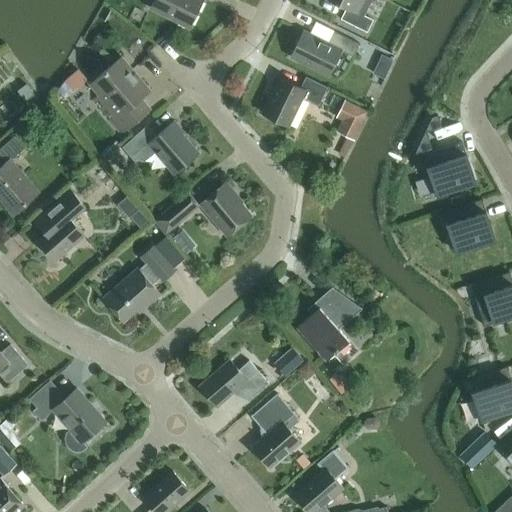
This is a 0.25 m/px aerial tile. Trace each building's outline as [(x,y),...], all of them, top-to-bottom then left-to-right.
[(190,26),(203,0),(154,0),(151,7),(190,26)] [(333,0),(347,7),(341,19),(367,32),(374,19),(365,15),(372,0),(333,0)] [(354,57),(360,44),(334,31),(328,43),(304,31),(291,56),(329,75),(342,50),(354,57)] [(382,54),(378,62),(390,68),(394,59),(382,54)] [(141,98),(151,90),(140,77),(137,79),(119,58),(90,84),(99,95),(93,100),(122,134),(151,109),(141,98)] [(390,68),(378,62),(374,71),(385,76),(390,68)] [(79,69),(70,76),(79,86),(87,79),(79,69)] [(319,105),(328,87),(306,76),(301,87),(281,77),(263,113),(289,126),(303,97),(319,105)] [(35,95),(27,84),(17,92),(25,102),(35,95)] [(351,117),(343,133),(354,138),(368,111),(346,101),(341,111),(351,117)] [(174,173),(199,153),(183,133),(184,132),(174,120),(157,135),(148,125),(122,146),(139,165),(155,151),(174,173)] [(435,156),(426,130),(416,152),(421,171),(429,168),(426,159),(435,156)] [(0,161),(3,165),(0,168),(0,196),(14,213),(38,192),(10,160),(25,147),(15,135),(0,148),(0,161)] [(435,156),(426,159),(429,168),(431,174),(430,175),(438,202),(479,189),(469,159),(465,160),(462,151),(466,150),(465,147),(435,156)] [(201,203),(228,235),(252,215),(234,194),(236,193),(226,181),(201,203)] [(87,208),(83,202),(74,192),(38,224),(46,233),(38,240),(55,260),(85,234),(73,220),(87,208)] [(180,216),(197,202),(188,192),(161,215),(172,228),(183,219),(180,216)] [(482,198),(443,210),(447,222),(456,252),(495,240),(486,210),(482,211),(479,202),(483,201),(482,198)] [(149,222),(138,209),(130,215),(141,228),(149,222)] [(182,230),(175,237),(187,252),(195,245),(182,230)] [(163,280),(176,269),(155,245),(142,256),(147,262),(139,269),(139,268),(105,298),(98,290),(98,291),(124,321),(143,304),(145,306),(160,293),(153,284),(161,277),(163,280)] [(509,271),(471,283),(475,295),(475,296),(484,325),(511,316),(511,283),(510,284),(507,275),(510,274),(509,271)] [(340,328),(362,308),(332,286),(308,309),(312,314),(298,326),(327,360),(350,340),(340,328)] [(0,352),(0,373),(7,382),(28,364),(11,344),(0,352)] [(248,401),(269,382),(249,360),(239,369),(230,359),(200,385),(217,406),(237,388),(248,401)] [(307,360),(298,368),(306,379),(316,372),(307,360)] [(507,366),(469,378),(473,391),(472,391),(482,420),(511,410),(511,380),(511,378),(507,380),(504,370),(508,369),(507,366)] [(339,379),(336,376),(330,380),(342,395),(351,387),(342,377),(339,379)] [(107,422),(104,419),(78,389),(60,403),(52,394),(33,411),(41,420),(54,410),(71,429),(66,434),(66,439),(66,444),(69,448),(72,451),(78,452),(83,451),(89,447),(84,442),(107,422)] [(267,434),(253,446),(271,467),(301,441),(290,429),(300,420),(279,394),(252,416),(267,434)] [(368,417),(364,420),(364,426),(369,429),(377,428),(381,425),(380,419),(376,416),(368,417)] [(5,420),(0,424),(0,437),(3,441),(15,430),(5,420)] [(485,430),(459,454),(472,468),(498,443),(485,430)] [(511,432),(499,445),(507,454),(511,459),(511,432)] [(17,465),(0,446),(0,471),(4,476),(17,465)] [(317,464),(322,470),(294,495),(309,511),(315,511),(318,510),(319,511),(387,511),(387,507),(380,509),(379,507),(365,511),(359,509),(349,511),(348,511),(348,510),(342,511),(330,511),(324,505),(344,487),(337,479),(348,469),(333,451),(317,464)] [(167,511),(191,491),(173,471),(143,497),(152,507),(147,511),(167,511)] [(1,478),(0,478),(0,510),(1,511),(22,511),(27,508),(1,478)] [(511,511),(511,508),(505,501),(492,511),(511,511)]
